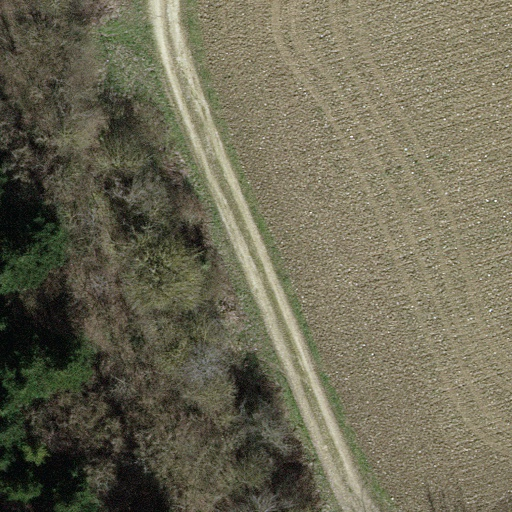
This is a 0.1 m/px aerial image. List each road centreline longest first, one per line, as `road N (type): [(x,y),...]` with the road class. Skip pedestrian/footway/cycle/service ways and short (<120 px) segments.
road 1 (track): [(159,0),(172,63),(353,511)]
road 2 (track): [(0,105),(198,511)]
